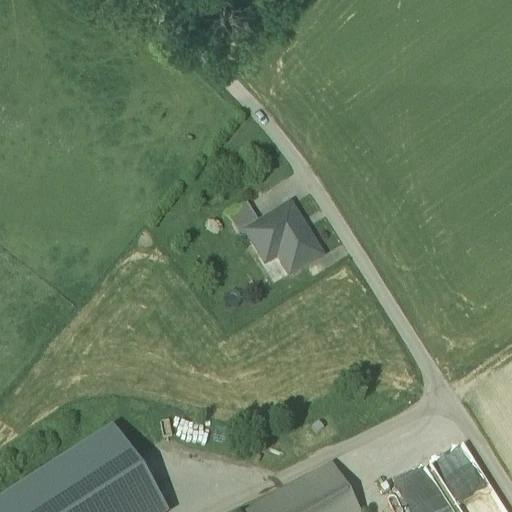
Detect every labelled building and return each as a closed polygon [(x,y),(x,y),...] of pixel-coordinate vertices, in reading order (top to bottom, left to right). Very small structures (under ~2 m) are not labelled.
[(225,219),(238,241),(245,236),(245,235),(258,227),(245,207),(225,219)] [(276,258),(288,277),(319,258),(288,208),(258,227),(245,235),(245,236),(259,258),(266,254),(275,256),(276,258)] [(264,266),(276,258),(275,256),(266,254),(259,258),(264,266)] [(158,511),(109,434),(0,503),(0,511),(158,511)] [(395,482),(409,511),(456,511),(452,504),(484,489),(465,449),(395,482)] [(330,467),(250,511),(355,511),(334,476),(330,467)]
